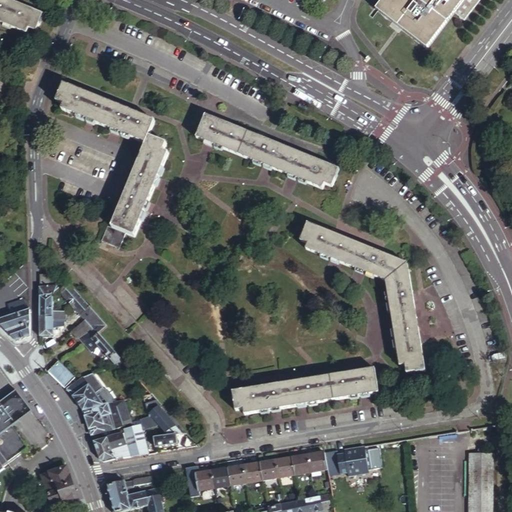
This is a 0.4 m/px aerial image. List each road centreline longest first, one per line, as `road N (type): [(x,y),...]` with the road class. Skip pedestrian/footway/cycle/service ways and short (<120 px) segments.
road 1 (residential): [(84,475),(473,411),(483,402),(487,383),(450,270),(415,223),(367,181)]
road 2 (tertiary): [(123,0),(413,145)]
road 3 (tertiary): [(413,145),(397,114),(379,103),(173,0)]
road 4 (residential): [(67,28),(265,118)]
road 5 (unclassified): [(37,227),(35,117),(67,28)]
road 6 (tertiary): [(413,145),(481,227),(511,294)]
road 7 (residential): [(413,145),(511,20)]
road 8 (residential): [(37,227),(36,333),(16,358)]
road 9 (residential): [(84,475),(16,358)]
